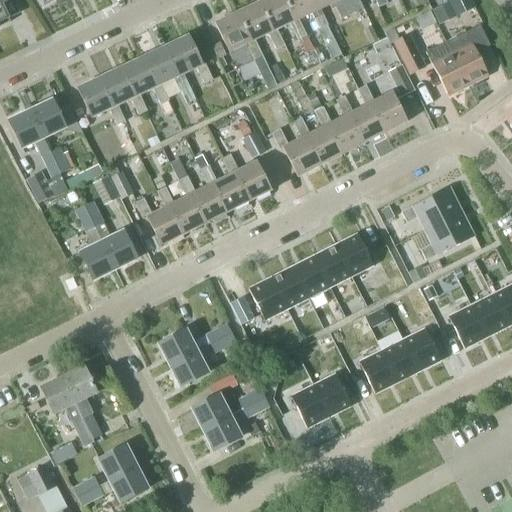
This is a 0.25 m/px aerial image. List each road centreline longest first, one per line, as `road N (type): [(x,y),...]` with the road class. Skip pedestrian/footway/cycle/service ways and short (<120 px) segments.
road 1 (residential): [(105,319),(440,147),(476,153),(511,198)]
road 2 (unclassified): [(229,511),(511,367)]
road 3 (residential): [(207,511),(105,319)]
road 4 (residential): [(0,84),(184,0)]
